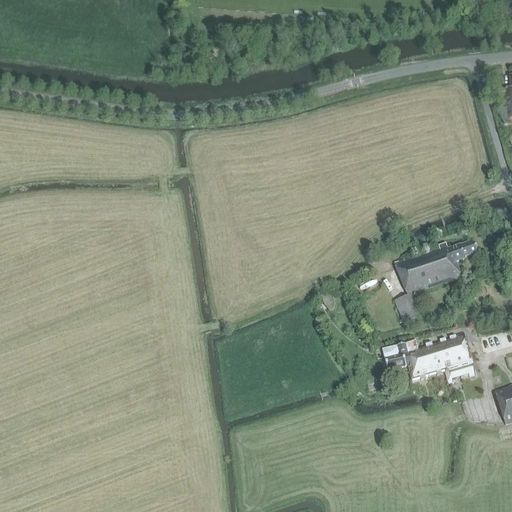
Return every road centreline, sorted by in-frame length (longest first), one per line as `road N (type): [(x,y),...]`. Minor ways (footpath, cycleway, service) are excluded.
road 1 (tertiary): [(0,92),(135,112),(220,113),(475,60)]
road 2 (track): [(508,184),(404,224),(385,259)]
road 3 (unclassified): [(511,195),(475,60)]
